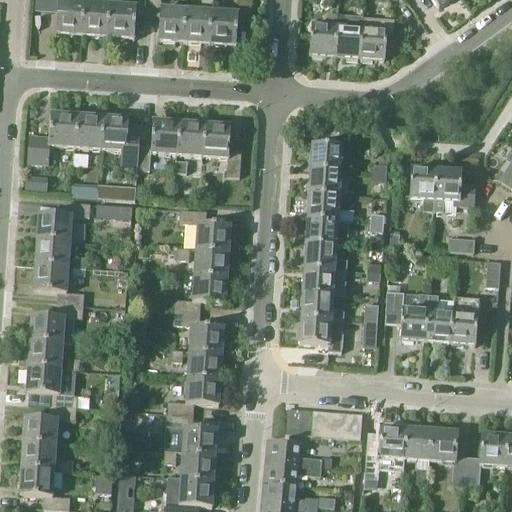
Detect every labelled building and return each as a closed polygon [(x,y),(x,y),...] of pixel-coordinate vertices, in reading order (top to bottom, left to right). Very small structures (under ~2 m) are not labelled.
[(57,37),(83,39),(85,7),(59,5),(59,0),(46,0),(46,12),(59,13),(57,37)] [(136,19),(148,20),(149,0),(136,0),(136,10),(110,8),(108,41),(134,42),(136,19)] [(185,46),(187,13),(161,11),(161,0),(149,0),(148,20),(160,21),(159,44),(185,46)] [(240,0),(239,16),(213,14),(210,47),(236,49),(238,25),(250,26),(251,0),(240,0)] [(429,0),(438,12),(454,0),(429,0)] [(110,8),(85,7),(83,39),(108,41),(110,8)] [(185,46),(210,47),(213,14),(187,13),(185,46)] [(309,60),(333,61),(336,18),(325,18),(325,31),(311,30),(309,60)] [(333,61),(359,63),(361,33),(346,32),(347,19),(336,18),(333,61)] [(361,33),(359,63),(385,65),(386,48),(393,48),(394,23),(362,21),(361,33)] [(60,150),(75,152),(78,119),(52,117),(50,142),(29,140),(27,166),(49,168),(50,156),(59,157),(60,150)] [(75,152),(100,153),(102,121),(78,119),(75,152)] [(120,173),(137,174),(139,149),(140,133),(128,132),(128,123),(102,121),(100,153),(121,155),(120,173)] [(151,157),(176,159),(178,126),(152,124),(151,149),(139,149),(137,174),(150,175),(151,157)] [(176,159),(202,161),(204,128),(178,126),(176,159)] [(204,128),(202,161),(228,163),(227,180),(239,181),(241,156),(228,155),(230,130),(204,128)] [(310,173),(341,175),(342,151),(312,149),(310,173)] [(74,158),(74,170),(85,170),(85,159),(74,158)] [(511,186),(511,164),(498,185),(509,191),(511,186)] [(186,178),(187,166),(176,166),(176,177),(186,178)] [(374,177),(385,178),(386,170),(374,169),(374,177)] [(339,201),(341,175),(310,173),(309,199),(339,201)] [(422,216),(432,216),(435,175),(410,173),(408,203),(423,204),(422,216)] [(461,177),(435,175),(432,216),(443,217),(443,206),(453,206),(452,210),(473,212),(475,189),(460,188),(461,177)] [(385,187),(385,178),(374,177),(373,186),(385,187)] [(26,180),(25,194),(46,196),(47,182),(26,180)] [(79,202),(97,203),(98,189),(80,188),(79,202)] [(339,201),(309,199),(307,223),(337,225),(353,226),(353,215),(338,214),(339,201)] [(38,219),(36,244),(69,247),(71,221),(89,222),(90,209),(63,207),(62,220),(38,219)] [(120,223),(131,224),(132,212),(120,211),(120,223)] [(197,228),(196,254),(228,256),(230,230),(205,229),(206,216),(180,214),(179,227),(197,228)] [(383,228),(383,220),(371,219),(371,227),(383,228)] [(337,225),(307,223),(306,248),(336,250),(337,225)] [(383,228),(371,227),(370,236),(382,237),(383,228)] [(389,251),(398,252),(399,239),(390,239),(389,251)] [(448,255),(473,257),(474,244),(449,242),(448,255)] [(68,272),(69,247),(36,244),(34,270),(68,272)] [(336,250),(306,248),(304,273),(346,276),(347,264),(335,263),(336,250)] [(189,253),(178,252),(177,263),(188,264),(189,253)] [(194,279),(226,281),(228,256),(196,254),(194,279)] [(86,263),(75,262),(74,273),(85,274),(86,263)] [(430,274),(447,276),(447,278),(448,280),(451,281),(455,281),(456,263),(430,262),(430,266),(430,267),(430,274)] [(500,267),(486,266),(485,291),(498,292),(500,267)] [(380,278),(380,269),(368,268),(368,277),(380,278)] [(66,298),(68,272),(34,270),(32,295),(57,297),(56,310),(83,311),(83,299),(66,298)] [(346,276),(304,273),(302,299),(332,300),(332,299),(345,300),(346,276)] [(380,278),(368,277),(367,286),(379,286),(380,278)] [(225,307),(226,281),(194,279),(192,305),(174,304),(174,316),(199,318),(200,306),(225,307)] [(417,315),(402,314),(404,297),(386,296),(384,329),(400,330),(399,344),(425,346),(428,299),(418,298),(417,315)] [(302,299),(301,323),(343,326),(343,315),(331,315),(332,300),(302,299)] [(452,318),(437,317),(438,300),(428,299),(425,346),(450,348),(452,318)] [(454,302),(452,318),(450,348),(474,349),(477,313),(463,312),(463,303),(454,302)] [(363,327),(365,327),(377,328),(378,309),(365,308),(363,327)] [(83,311),(56,310),(56,322),(31,321),(29,347),(62,349),(64,322),(82,324),(83,311)] [(191,329),(189,356),(221,358),(223,332),(198,330),(199,318),(174,316),(173,328),(191,329)] [(343,326),(301,323),(299,348),(329,350),(330,335),(342,336),(343,326)] [(377,328),(365,327),(363,327),(362,352),(375,353),(377,328)] [(61,373),(62,349),(29,347),(28,371),(61,373)] [(182,355),(171,354),(170,365),(181,366),(182,355)] [(220,383),(221,358),(189,356),(187,381),(220,383)] [(68,364),(67,375),(78,375),(79,364),(68,364)] [(59,399),(61,373),(28,371),(26,397),(51,399),(50,411),(76,413),(76,400),(59,399)] [(168,406),(167,418),(193,420),(193,407),(218,409),(220,383),(187,381),(185,407),(168,406)] [(76,400),(76,413),(88,414),(89,401),(76,400)] [(76,413),(50,411),(49,423),(24,422),(22,449),(56,451),(57,424),(75,425),(76,413)] [(285,433),(285,438),(286,438),(297,439),(299,414),(287,413),(285,433)] [(312,415),(299,414),(297,439),(309,440),(312,415)] [(312,415),(309,440),(322,441),(323,416),(312,415)] [(323,416),(322,441),(334,442),(336,417),(323,416)] [(336,417),(334,442),(347,443),(349,418),(336,417)] [(184,431),(182,458),(215,460),(216,434),(192,432),(193,420),(167,418),(166,430),(184,431)] [(349,418),(347,443),(360,444),(361,433),(362,419),(349,418)] [(403,473),(404,462),(406,433),(381,431),(379,457),(367,456),(365,483),(378,484),(379,473),(392,474),(392,472),(403,473)] [(431,435),(406,433),(404,462),(429,464),(431,435)] [(456,436),(431,435),(429,464),(454,466),(452,490),(465,491),(467,463),(454,462),(456,436)] [(480,468),(504,470),(506,440),(482,438),(480,464),(467,463),(465,491),(478,492),(480,468)] [(269,444),(266,468),(320,473),(321,465),(297,462),(298,447),(270,444),(269,444)] [(54,476),(56,451),(22,449),(21,474),(54,476)] [(164,457),(164,468),(175,468),(176,457),(164,457)] [(213,486),(215,460),(182,458),(180,484),(213,486)] [(330,472),(331,463),(322,462),(321,471),(330,472)] [(71,477),(72,466),(61,465),(61,476),(71,477)] [(266,468),(265,488),(294,490),(295,479),(319,481),(320,473),(266,468)] [(427,488),(428,474),(417,473),(415,487),(427,488)] [(54,476),(21,474),(19,499),(44,500),(42,511),(68,511),(70,502),(52,501),(54,476)] [(95,497),(111,498),(112,480),(96,479),(95,497)] [(129,481),(118,480),(117,501),(127,501),(128,492),(135,492),(135,481),(129,481)] [(212,511),(213,486),(180,484),(179,510),(161,508),(160,511),(187,511),(187,510),(212,511)] [(265,488),(263,507),(315,511),(316,511),(317,504),(293,501),(294,490),(265,488)] [(327,511),(333,511),(334,503),(319,502),(318,511),(327,511)]
